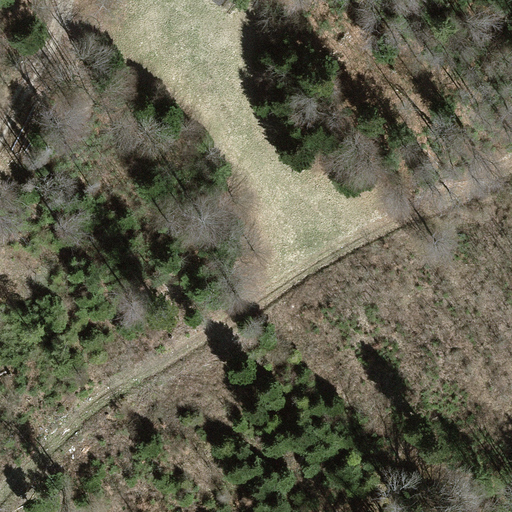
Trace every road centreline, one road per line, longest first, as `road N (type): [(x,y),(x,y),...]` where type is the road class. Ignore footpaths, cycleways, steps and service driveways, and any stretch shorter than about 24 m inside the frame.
road 1 (track): [(0,485),(146,357),(511,144)]
road 2 (track): [(69,0),(0,142)]
